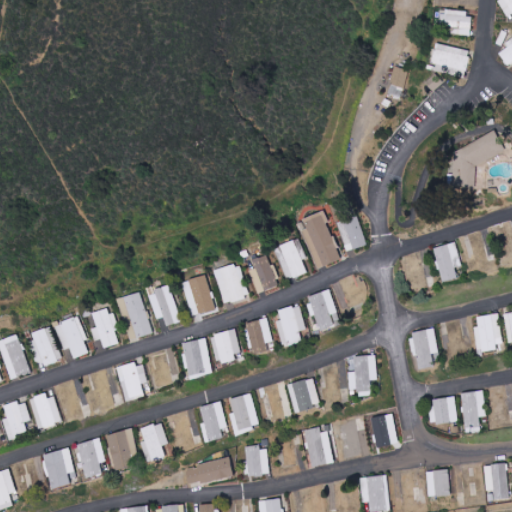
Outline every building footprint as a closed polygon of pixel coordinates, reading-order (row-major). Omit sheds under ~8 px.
[(511,0),(500,0),(499,1),(509,19),(511,17),(511,0)] [(470,36),(471,12),(443,11),(442,35),(470,36)] [(471,51),(439,44),(433,69),(465,77),(471,51)] [(511,45),(500,53),(507,66),(511,63),(511,45)] [(388,93),(402,97),(409,71),(396,67),(388,93)] [(475,167),(504,153),(494,133),(452,154),(451,189),(474,190),(475,167)] [(318,268),(343,260),(326,212),(305,219),(309,229),(304,231),(318,268)] [(348,251),(368,244),(359,215),(339,222),(348,251)] [(286,257),(280,259),(288,280),(308,273),(304,260),(308,259),(300,238),(281,245),(286,257)] [(463,266),(457,242),(435,247),(443,281),(459,278),(457,267),(463,266)] [(258,294),(281,287),(271,254),(255,259),(257,268),(251,270),(258,294)] [(217,269),(223,303),(250,298),(243,264),(217,269)] [(159,294),(152,296),(159,319),(166,317),(168,326),(184,321),(173,285),(158,290),(159,294)] [(321,329),(342,322),(332,289),(311,295),(321,329)] [(120,297),(125,321),(134,319),(138,338),(154,335),(145,292),(120,297)] [(280,310),(286,333),(282,334),(286,347),(305,341),(302,331),(309,329),(302,305),(280,310)] [(121,344),(117,327),(119,327),(114,308),(95,312),(99,327),(93,329),(96,341),(103,339),(105,348),(121,344)] [(477,316),(478,326),(475,326),(477,350),(503,348),(500,313),(477,316)] [(91,353),(87,341),(90,340),(81,317),(60,325),(74,360),(91,353)] [(411,332),(417,369),(436,366),(435,360),(441,359),(435,327),(411,332)] [(215,334),(222,362),(238,359),(236,355),(243,353),(237,328),(215,334)] [(65,360),(62,347),(54,349),(49,329),(36,332),(44,365),(65,360)] [(9,379),(31,374),(23,335),(1,340),(9,379)] [(191,378),(214,374),(207,338),(184,343),(191,378)] [(173,383),(181,382),(176,348),(168,349),(173,383)] [(149,382),(143,361),(118,368),(127,399),(145,394),(142,384),(149,382)] [(340,367),(344,399),(352,398),(347,366),(340,367)] [(291,382),(295,410),(321,407),(317,379),(291,382)] [(480,417),(485,416),(485,391),(463,392),(464,429),(480,428),(480,417)] [(263,427),(253,393),(232,399),(236,413),(232,414),(238,434),(263,427)] [(58,396),(49,398),(49,394),(34,397),(39,428),(63,423),(58,396)] [(436,424),(458,422),(456,396),(434,399),(436,424)] [(5,420),(11,440),(30,434),(27,422),(33,420),(27,400),(5,406),(9,418),(5,420)] [(225,438),(223,429),(228,428),(224,402),(201,406),(208,441),(225,438)] [(378,447),(400,443),(394,413),(372,417),(378,447)] [(169,457),(165,446),(171,444),(164,422),(142,429),(152,462),(169,457)] [(335,463),(330,431),(321,433),(320,427),(306,429),(312,467),(335,463)] [(109,435),(117,469),(143,464),(135,429),(109,435)] [(79,444),(88,478),(106,474),(103,463),(108,462),(103,438),(79,444)] [(249,476),(271,475),(270,449),(261,449),(261,445),(247,446),(249,476)] [(77,471),(70,447),(44,455),(54,489),(72,484),(69,473),(77,471)] [(234,478),(231,459),(184,465),(187,484),(234,478)] [(486,491),(494,490),(495,499),(509,499),(507,464),(485,465),(486,491)] [(472,496),(486,493),(482,466),(472,467),(474,485),(470,486),(472,496)] [(17,492),(10,469),(0,472),(0,510),(15,506),(11,494),(17,492)] [(428,471),(430,497),(452,496),(450,470),(428,471)] [(390,510),(389,485),(363,486),(364,502),(370,502),(371,511),(390,510)]
